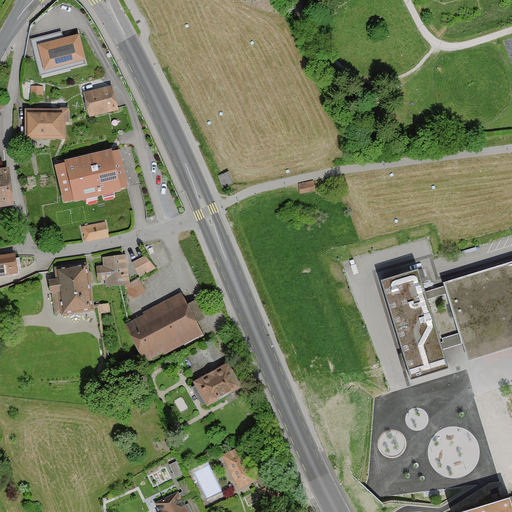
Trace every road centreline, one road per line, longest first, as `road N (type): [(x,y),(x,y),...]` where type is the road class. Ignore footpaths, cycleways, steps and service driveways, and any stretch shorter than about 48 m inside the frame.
road 1 (primary): [(335,511),(208,216)]
road 2 (primary): [(208,216),(104,0)]
road 3 (residential): [(26,249),(9,142),(16,25)]
road 4 (residential): [(208,216),(62,252),(26,249)]
road 5 (residential): [(405,0),(437,44),(511,30)]
